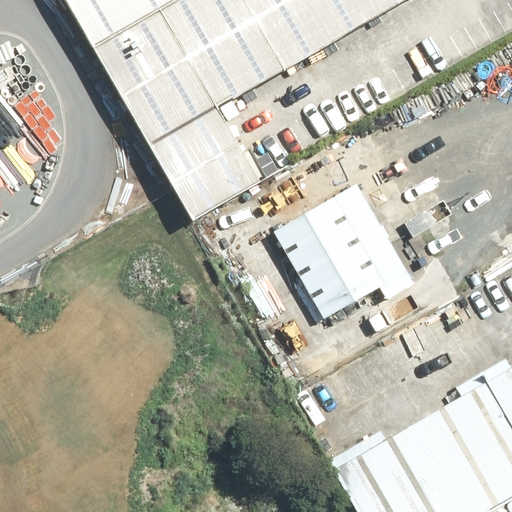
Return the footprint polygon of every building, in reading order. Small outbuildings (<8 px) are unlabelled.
[(53,0),(84,53),(176,0),(53,0)] [(176,0),(84,53),(80,56),(138,156),(409,0),(176,0)] [(209,115),(138,156),(182,232),(253,191),(209,115)] [(394,284),(339,190),(266,232),(321,326),(394,284)] [(511,363),(324,472),(346,511),(493,511),(511,501),(511,363)]
